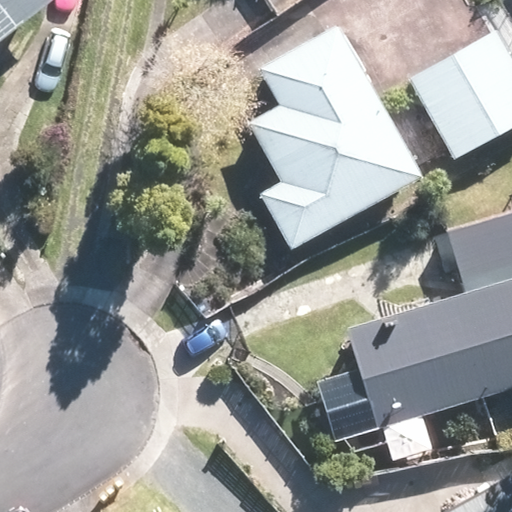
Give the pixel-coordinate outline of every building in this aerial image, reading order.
[(0,0),(0,28),(35,0),(0,0)] [(405,175),(327,39),(264,75),(283,109),(253,127),(285,183),(260,197),(286,243),(405,175)] [(511,117),(511,73),(494,41),(413,87),(451,152),(511,117)] [(511,219),(449,238),(466,294),(511,279),(511,219)] [(511,281),(348,331),(376,423),(511,381),(511,281)] [(511,511),(511,497),(505,485),(458,511),(511,511)]
